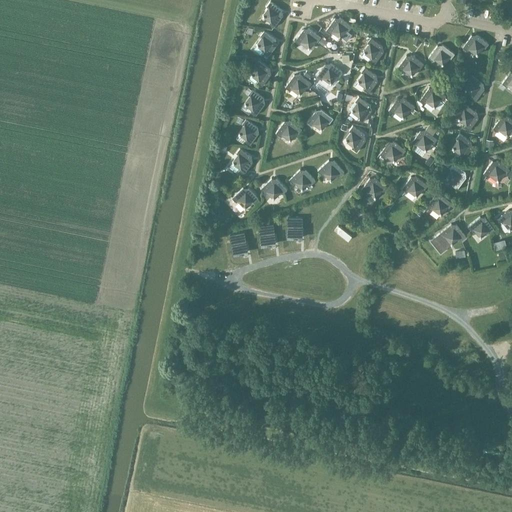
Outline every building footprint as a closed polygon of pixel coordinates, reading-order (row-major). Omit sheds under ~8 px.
[(273,28),(282,15),(281,14),(280,12),(282,10),(270,1),(266,6),(268,8),(262,16),(270,22),(268,24),(273,28)] [(356,30),(352,26),(339,17),(338,19),(336,19),(334,18),(325,30),(330,34),(332,32),(340,38),(346,30),(353,35),(356,30)] [(317,42),(320,37),(308,28),(307,30),(305,30),(303,29),(294,41),(299,45),(301,43),(309,49),(315,41),(317,42)] [(267,57),(276,45),(275,43),(274,41),(276,40),(264,31),(260,36),(262,37),(256,45),(264,51),(262,53),(267,57)] [(485,49),(488,44),(476,34),(475,36),(473,36),(471,35),(462,47),(467,51),(469,49),(477,55),(483,47),(485,49)] [(374,64),(383,52),(382,50),(381,48),(382,47),(370,38),(367,43),(369,44),(363,52),(371,58),(369,60),(374,64)] [(450,59),(454,54),(442,45),(441,46),(439,47),(437,45),(428,58),(433,61),(434,59),(442,65),(448,57),(450,59)] [(349,62),(349,54),(341,55),(342,63),(349,62)] [(419,69),(423,64),(411,55),(410,57),(407,57),(406,56),(397,68),(402,72),(403,70),(411,76),(417,68),(419,69)] [(261,86),(270,74),(269,73),(268,71),(270,69),(258,60),(254,65),(256,67),(250,75),(258,80),(256,82),(261,86)] [(338,77),(342,72),(330,63),(329,65),(327,65),(325,64),(316,76),(321,80),(323,78),(331,84),(336,76),(338,77)] [(368,93),(377,81),(375,80),(375,78),(376,76),(364,67),(361,72),(363,73),(357,81),(365,87),(363,89),(368,93)] [(511,72),(510,71),(501,83),(506,87),(508,85),(511,88),(511,72)] [(307,88),(311,83),(299,74),(297,76),(295,76),(294,75),(285,87),(290,91),(291,89),(299,95),(305,87),(307,88)] [(475,101),(484,89),(482,88),(482,86),(483,84),(471,75),(467,80),(469,81),(463,89),(471,95),(470,97),(475,101)] [(442,101),(446,96),(434,87),(432,88),(430,89),(428,87),(419,100),(424,103),(426,101),(434,107),(440,99),(442,101)] [(255,116),(264,103),(263,102),(262,100),(264,98),(252,89),(248,94),(250,96),(244,104),(252,110),(250,112),(255,116)] [(362,122),(371,110),(369,109),(369,107),(370,105),(358,96),(354,101),(356,103),(351,111),(358,117),(357,119),(362,122)] [(411,111),(414,106),(402,97),(401,99),(399,99),(397,98),(388,110),(393,114),(395,112),(403,118),(409,110),(411,111)] [(469,130),(478,118),(476,117),(476,115),(477,113),(465,104),(461,109),(463,111),(457,118),(465,124),(464,126),(469,130)] [(329,123),(333,118),(320,109),(319,111),(317,111),(315,110),(306,122),(312,126),(313,124),(321,130),(327,122),(329,123)] [(511,119),(506,115),(505,117),(503,117),(501,116),(492,128),(497,132),(499,130),(507,136),(511,128),(511,119)] [(249,145),(258,133),(257,132),(256,130),(258,128),(245,119),(242,124),(244,125),(238,133),(246,139),(244,141),(249,145)] [(298,134),(301,129),(289,120),(288,122),(286,122),(284,121),(275,133),(280,137),(282,135),(290,141),(296,133),(298,134)] [(356,152),(365,140),(363,138),(363,136),(364,135),(352,126),(348,131),(350,132),(345,140),(352,146),(351,148),(356,152)] [(433,144),(437,139),(425,130),(423,132),(421,132),(420,131),(411,143),(416,147),(417,145),(425,151),(431,143),(433,144)] [(463,160),(472,147),(470,146),(470,144),(471,142),(459,133),(455,138),(457,140),(451,148),(459,154),(458,156),(463,160)] [(402,155),(405,150),(393,141),(392,143),(390,143),(388,142),(379,154),(384,158),(386,156),(394,162),(400,154),(402,155)] [(243,174),(252,162),(251,161),(250,159),(252,157),(239,148),(236,153),(238,155),(232,163),(240,169),(238,171),(243,174)] [(339,176),(344,171),(333,160),(332,162),(330,162),(328,160),(317,170),(321,175),(323,173),(330,181),(337,174),(339,176)] [(505,174),(509,169),(497,160),(496,162),(494,162),(492,161),(483,173),(488,177),(489,175),(497,181),(503,173),(505,174)] [(457,189),(466,177),(464,176),(464,174),(465,172),(453,163),(449,168),(451,169),(445,177),(453,183),(452,185),(457,189)] [(310,185),(315,181),(305,169),(303,171),(301,171),(300,169),(289,179),(293,184),(295,182),(301,190),(309,183),(310,185)] [(424,190),(428,185),(415,176),(414,177),(412,178),(410,176),(401,189),(406,192),(408,190),(416,196),(422,188),(424,190)] [(383,192),(386,187),(374,177),(373,179),(371,179),(369,178),(360,190),(365,194),(367,192),(375,198),(381,190),(383,192)] [(282,194),(287,190),(276,179),(275,180),(273,180),(271,178),(260,189),(264,193),(266,192),(273,199),(280,192),(282,194)] [(224,181),(221,185),(228,192),(232,188),(224,181)] [(253,203),(258,199),(248,188),(246,189),(244,189),(243,188),(232,198),(236,202),(238,201),(244,208),(252,201),(253,203)] [(224,190),(219,194),(224,199),(229,195),(224,190)] [(448,208),(452,203),(440,194),(438,196),(436,196),(435,195),(426,207),(431,211),(432,209),(440,215),(446,207),(448,208)] [(511,211),(510,211),(509,209),(497,219),(501,224),(503,222),(509,230),(511,227),(511,211)] [(416,212),(412,218),(419,223),(423,218),(416,212)] [(489,233),(494,229),(485,217),(483,219),(481,218),(479,217),(468,226),(472,231),(474,230),(480,237),(487,231),(489,233)] [(296,238),(296,237),(301,237),(301,218),(287,218),(287,237),(293,237),(293,238),(296,238)] [(269,245),(269,244),(275,244),(272,224),(258,226),(261,245),(267,245),(269,245)] [(439,233),(435,237),(445,249),(451,244),(459,238),(460,240),(465,236),(456,224),(454,226),(452,225),(451,224),(439,233)] [(229,235),(233,254),(239,253),(239,254),(242,253),(247,252),(243,232),(229,235)]
